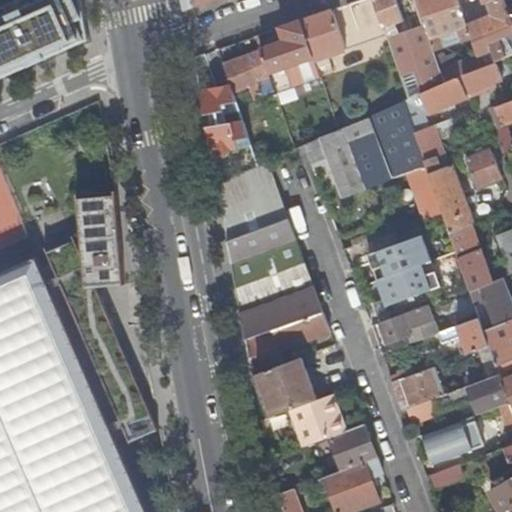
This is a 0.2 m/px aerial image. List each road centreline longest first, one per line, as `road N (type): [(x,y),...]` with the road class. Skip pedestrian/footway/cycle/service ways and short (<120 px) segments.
road 1 (tertiary): [(128,58),(216,511)]
road 2 (residential): [(292,164),(423,511)]
road 3 (residential): [(296,0),(128,58)]
road 4 (residential): [(0,115),(128,58)]
